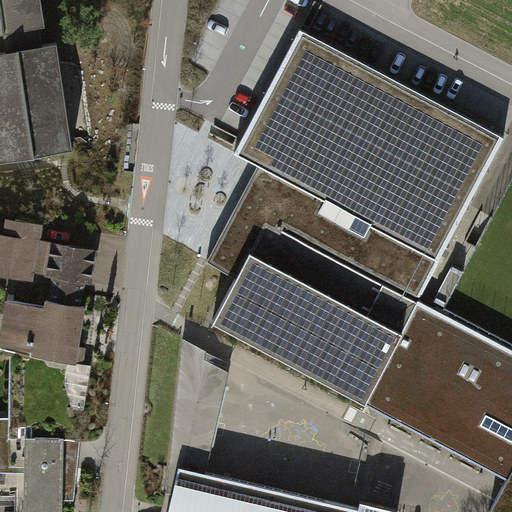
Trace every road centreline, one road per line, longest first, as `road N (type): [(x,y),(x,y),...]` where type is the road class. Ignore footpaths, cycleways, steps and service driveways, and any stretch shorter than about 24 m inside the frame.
road 1 (residential): [(114,511),(176,0)]
road 2 (residential): [(390,11),(511,75)]
